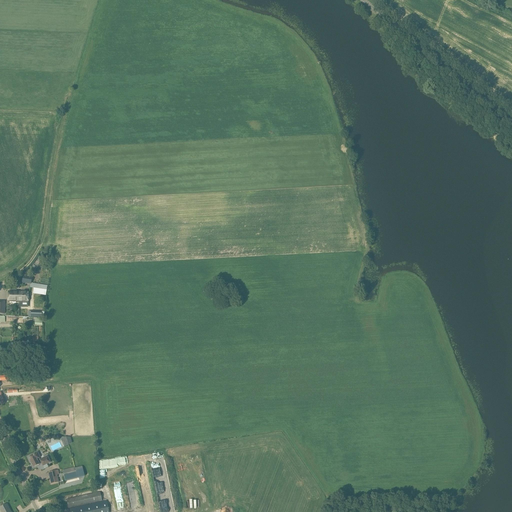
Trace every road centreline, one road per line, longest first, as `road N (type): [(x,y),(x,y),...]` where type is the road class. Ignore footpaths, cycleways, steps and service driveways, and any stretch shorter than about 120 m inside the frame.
road 1 (unclassified): [(0,283),(38,248),(66,102)]
road 2 (tertiary): [(511,119),(363,0)]
